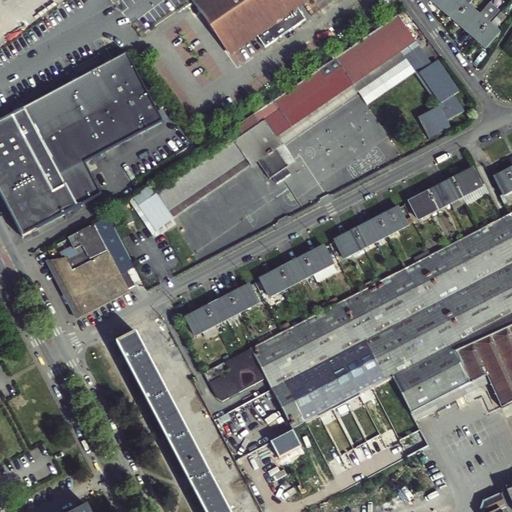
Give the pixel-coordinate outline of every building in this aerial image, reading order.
[(192,0),(191,1),(200,14),(210,7),(230,37),(225,41),(233,53),(311,0),(192,0)] [(437,0),(436,2),(446,11),(455,0),(437,0)] [(456,21),(469,6),(461,0),(455,0),(446,11),(456,21)] [(479,15),(469,6),(456,21),(466,29),(479,15)] [(210,7),(200,14),(228,56),(233,53),(225,41),(230,37),(210,7)] [(489,24),(479,15),(466,29),(477,39),(489,24)] [(158,234),(176,222),(170,213),(247,159),(254,168),(255,168),(254,167),(261,162),(273,179),(272,181),(273,182),(276,180),(280,186),(293,177),(288,169),(277,151),(282,148),(283,148),(277,139),(415,43),(416,44),(418,43),(398,16),(257,112),(264,122),(140,208),(158,234)] [(500,33),(489,24),(477,39),(487,48),(500,33)] [(297,165),(285,146),(360,95),(369,107),(415,74),(438,107),(425,117),(427,120),(440,110),(441,103),(420,73),(423,71),(419,66),(428,60),(430,64),(431,63),(418,43),(416,44),(415,43),(277,139),(283,148),(282,148),(277,151),(288,169),(291,167),(292,169),(297,165)] [(163,124),(128,57),(0,123),(0,192),(23,237),(102,197),(85,164),(163,124)] [(440,110),(427,120),(420,125),(432,141),(452,127),(449,122),(464,111),(453,95),(458,92),(437,61),(431,65),(430,64),(428,60),(419,66),(423,71),(420,73),(441,103),(440,110)] [(176,222),(254,168),(247,159),(170,213),(176,222)] [(474,170),(454,180),(463,197),(483,187),(474,170)] [(511,182),(507,172),(495,178),(504,195),(511,191),(511,182)] [(454,180),(442,187),(451,203),(463,197),(454,180)] [(451,203),(442,187),(429,193),(438,210),(451,203)] [(420,219),(438,210),(429,193),(411,203),(420,219)] [(464,198),(453,202),(456,208),(467,204),(464,198)] [(137,224),(128,206),(120,210),(129,228),(137,224)] [(399,209),(380,219),(388,235),(408,225),(399,209)] [(511,511),(511,213),(510,215),(502,219),(480,231),(468,237),(455,243),(431,256),(406,269),(394,275),(382,282),(356,295),(331,308),(319,315),(307,321),(282,334),(257,347),(251,350),(293,431),(391,377),(410,413),(489,378),(502,409),(511,404),(511,489),(483,503),(481,510),(482,511),(511,511)] [(128,272),(136,268),(108,216),(92,227),(77,235),(86,252),(70,261),(68,258),(61,262),(49,264),(77,318),(98,309),(136,286),(128,272)] [(380,219),(368,225),(376,242),(388,235),(380,219)] [(364,248),(376,242),(368,225),(355,232),(364,248)] [(345,258),(364,248),(355,232),(336,241),(345,258)] [(81,247),(75,236),(69,239),(75,250),(81,247)] [(325,247),(305,257),(314,274),(333,264),(325,247)] [(314,274),(305,257),(293,264),(301,281),(314,274)] [(293,264),(281,271),(289,287),(301,281),(293,264)] [(269,297),(289,287),(281,271),(261,281),(269,297)] [(250,286),(230,297),(239,313),(259,303),(250,286)] [(239,313),(230,297),(218,303),(227,319),(239,313)] [(227,319),(218,303),(206,309),(215,326),(227,319)] [(206,309),(187,319),(195,336),(215,326),(206,309)] [(218,326),(206,331),(208,338),(220,333),(218,326)] [(231,511),(137,334),(117,344),(205,511),(231,511)] [(204,375),(210,386),(231,375),(225,364),(204,375)]
